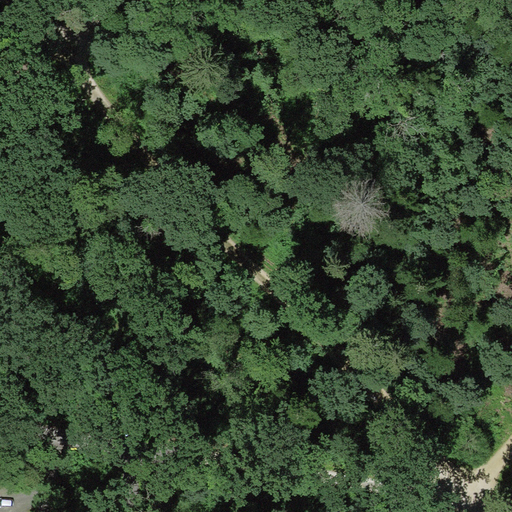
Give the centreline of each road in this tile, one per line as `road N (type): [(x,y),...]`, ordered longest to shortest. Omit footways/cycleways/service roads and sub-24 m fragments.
road 1 (track): [(483,511),(108,116),(15,0)]
road 2 (residential): [(470,494),(0,418)]
